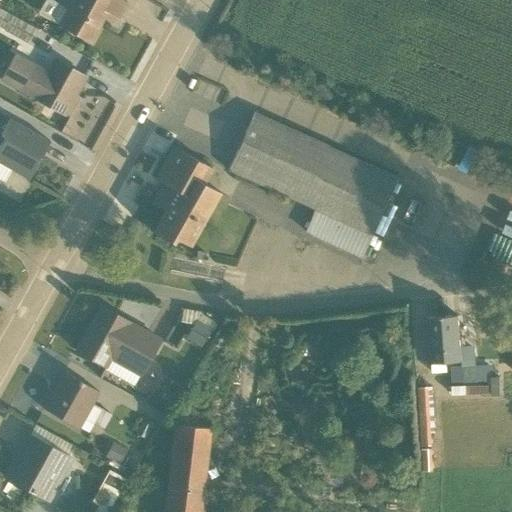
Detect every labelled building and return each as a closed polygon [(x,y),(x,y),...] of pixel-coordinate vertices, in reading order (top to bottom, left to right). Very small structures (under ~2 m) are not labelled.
[(60,0),(57,7),(65,12),(57,27),(88,44),(96,28),(104,14),(118,22),(128,4),(120,0),(60,0)] [(36,30),(0,9),(0,28),(28,44),(36,30)] [(0,80),(0,81),(63,116),(85,78),(54,61),(46,74),(14,56),(0,80)] [(362,262),(397,179),(253,115),(227,173),(314,212),(303,236),(362,262)] [(0,167),(28,182),(49,142),(8,120),(0,136),(4,138),(0,145),(0,167)] [(155,179),(162,182),(150,205),(162,212),(152,230),(188,249),(216,196),(203,189),(213,169),(172,147),(155,179)] [(159,341),(100,308),(75,352),(106,369),(110,363),(139,379),(159,341)] [(185,339),(199,347),(213,323),(200,315),(185,339)] [(458,319),(426,322),(430,364),(462,361),(458,319)] [(490,369),(451,370),(452,387),(490,387),(490,369)] [(98,393),(61,373),(41,410),(42,411),(78,430),(79,429),(88,433),(92,425),(102,430),(110,416),(92,406),(99,393),(98,393)] [(428,391),(418,392),(420,450),(430,450),(428,391)] [(201,511),(213,429),(208,429),(210,414),(183,411),(181,425),(175,424),(163,511),(201,511)] [(145,441),(153,425),(143,419),(134,435),(145,441)] [(76,449),(33,426),(4,478),(7,480),(0,491),(0,492),(4,495),(3,497),(14,503),(22,488),(49,503),(73,460),(70,459),(76,449)] [(126,450),(112,443),(105,458),(110,460),(108,464),(123,471),(129,459),(123,456),(126,450)] [(92,511),(107,511),(124,481),(106,471),(89,503),(95,506),(92,511)]
